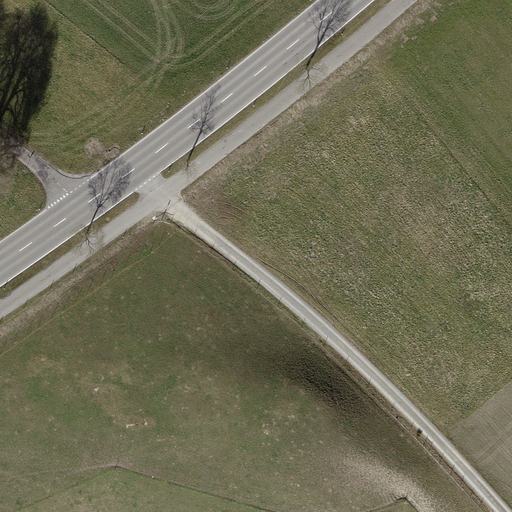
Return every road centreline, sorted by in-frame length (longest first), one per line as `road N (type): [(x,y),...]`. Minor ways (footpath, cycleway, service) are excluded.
road 1 (track): [(128,177),(277,288),(459,459),(504,511)]
road 2 (secondary): [(83,206),(339,0)]
